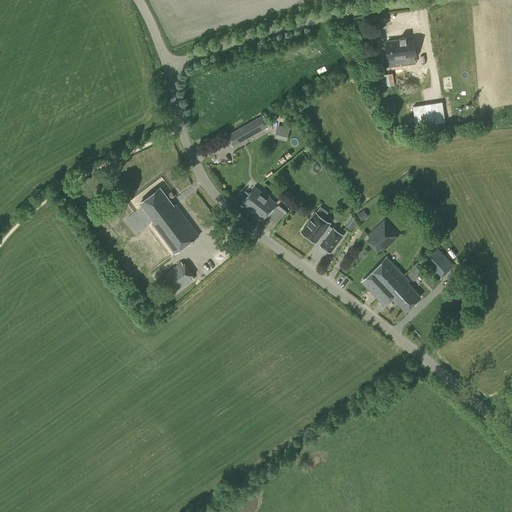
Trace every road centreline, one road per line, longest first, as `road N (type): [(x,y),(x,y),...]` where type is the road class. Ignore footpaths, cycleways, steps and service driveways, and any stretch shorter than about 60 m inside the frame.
road 1 (unclassified): [(511,439),(452,381),(207,187),(165,66)]
road 2 (unclassified): [(165,66),(299,24),(429,0)]
